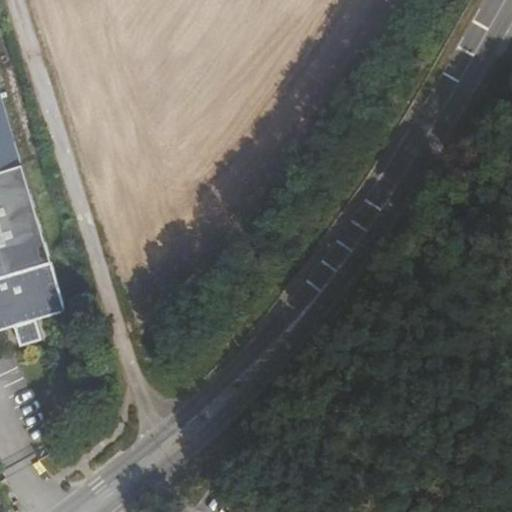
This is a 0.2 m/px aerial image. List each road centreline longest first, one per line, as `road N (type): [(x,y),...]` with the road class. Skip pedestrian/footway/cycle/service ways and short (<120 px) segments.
road 1 (track): [(17,0),(141,392)]
road 2 (secondary): [(350,254),(209,393),(61,511)]
road 3 (secondary): [(111,511),(232,410),(350,254)]
road 4 (secondary): [(350,254),(505,0)]
